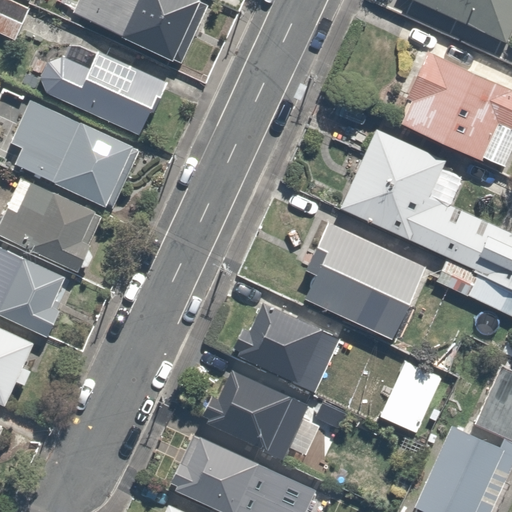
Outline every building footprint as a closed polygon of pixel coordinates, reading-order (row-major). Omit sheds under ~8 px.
[(0,0),(0,35),(14,41),(31,5),(25,3),(18,0),(0,0)] [(71,0),(67,10),(175,60),(202,0),(71,0)] [(511,0),(424,0),(503,37),(511,17),(511,0)] [(136,135),(162,79),(88,44),(80,61),(63,53),(61,52),(59,52),(58,52),(56,52),(54,52),(52,52),(51,53),(49,53),(47,54),(46,55),(44,56),(43,57),(41,58),(40,60),(39,61),(38,62),(37,64),(36,66),(36,67),(35,69),(35,71),(35,73),(34,75),(35,76),(35,78),(35,80),(36,82),(36,83),(37,85),(38,87),(39,88),(40,89),(41,91),(43,92),(44,93),(136,135)] [(511,94),(482,80),(421,52),(390,118),(498,169),(511,139),(511,94)] [(95,202),(124,141),(26,96),(5,142),(13,146),(6,161),(95,202)] [(369,124),(332,204),(441,255),(511,288),(511,229),(510,234),(426,195),(443,159),(369,124)] [(0,243),(67,275),(92,221),(81,217),(85,207),(14,174),(0,204),(0,243)] [(431,278),(438,262),(322,207),(295,264),(308,270),(295,298),(364,330),(384,340),(386,336),(413,278),(427,285),(431,278)] [(0,315),(45,336),(73,277),(67,275),(0,243),(0,315)] [(511,316),(511,288),(441,255),(438,262),(431,278),(511,316)] [(353,373),(340,367),(352,342),(254,296),(241,324),(232,320),(220,346),(318,393),(374,419),(386,394),(350,377),(353,373)] [(0,400),(10,380),(19,384),(29,364),(19,360),(31,335),(0,320),(0,400)] [(289,462),(307,471),(324,463),(324,432),(312,427),(315,420),(307,416),(313,402),(220,358),(193,417),(289,462)] [(474,424),(503,437),(511,441),(511,370),(509,369),(501,366),(474,424)] [(490,511),(511,465),(511,441),(503,437),(499,447),(451,426),(413,507),(417,509),(415,511),(490,511)] [(265,494),(276,469),(187,427),(160,485),(217,511),(268,511),(275,498),(265,494)] [(192,511),(162,497),(154,511),(192,511)]
